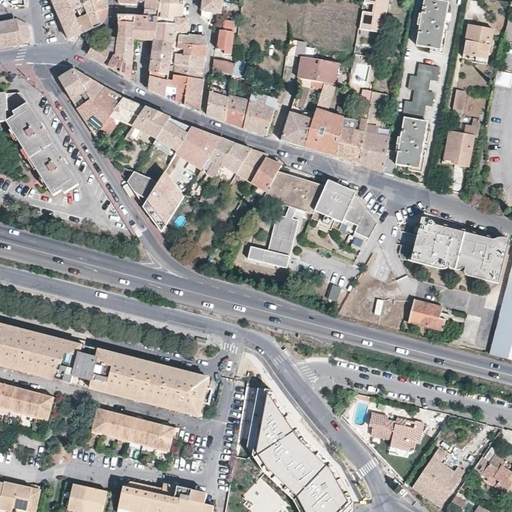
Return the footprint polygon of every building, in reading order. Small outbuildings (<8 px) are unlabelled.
[(73,11),(67,0),(54,0),(52,1),(65,30),(69,40),(84,34),(77,20),(73,11)] [(67,0),(73,11),(77,9),(94,0),(67,0)] [(107,3),(106,0),(94,0),(77,9),(81,18),(77,20),(84,34),(90,31),(92,30),(94,29),(96,29),(97,28),(98,27),(100,25),(102,24),(103,22),(104,21),(106,19),(107,17),(107,15),(108,13),(108,12),(108,9),(108,7),(107,3)] [(156,23),(159,3),(158,0),(152,0),(147,1),(146,18),(144,41),(148,42),(154,42),(156,23)] [(224,2),(223,0),(204,0),(204,1),(202,17),(209,24),(214,14),(221,16),(222,16),(224,2)] [(388,0),(364,0),(364,1),(373,3),(372,11),(362,10),(359,29),(383,33),(388,0)] [(449,4),(426,0),(425,0),(422,20),(419,19),(417,25),(421,26),(417,47),(441,51),(449,4)] [(181,19),(183,5),(159,3),(156,23),(175,25),(174,32),(187,34),(189,20),(185,20),(181,19)] [(120,40),(135,39),(137,17),(124,16),(119,16),(120,29),(118,40),(120,40)] [(138,41),(144,41),(146,18),(137,17),(135,39),(134,41),(138,41)] [(18,20),(0,23),(0,49),(23,45),(29,39),(28,25),(18,20)] [(235,24),(225,22),(224,32),(221,32),(220,39),(219,51),(226,52),(225,55),(232,55),(235,33),(233,33),(235,24)] [(175,25),(156,23),(154,42),(173,43),(174,37),(174,32),(175,25)] [(486,59),(492,29),(481,27),(470,25),(464,54),(486,59)] [(110,38),(118,40),(120,29),(111,30),(104,36),(110,38)] [(179,36),(178,44),(208,48),(208,46),(206,38),(190,35),(189,37),(179,36)] [(132,68),(134,41),(135,39),(120,40),(118,40),(110,38),(105,51),(116,57),(132,68)] [(173,43),(154,42),(153,48),(152,53),(172,55),(173,43)] [(289,56),(303,59),(306,45),(291,42),(289,56)] [(357,45),(340,42),(338,55),(337,64),(339,64),(353,66),(354,58),(357,45)] [(185,51),(184,56),(207,58),(207,51),(208,48),(178,44),(177,50),(185,51)] [(109,69),(116,57),(105,51),(95,45),(87,57),(98,62),(109,69)] [(169,72),(172,55),(152,53),(152,61),(151,70),(169,72)] [(177,55),(175,65),(206,69),(206,64),(207,58),(184,56),(177,55)] [(131,81),(132,68),(116,57),(109,69),(118,74),(131,81)] [(214,67),(234,76),(236,69),(236,65),(226,61),(215,58),(214,67)] [(335,86),(339,64),(337,64),(303,59),(301,68),(299,79),(324,84),(335,86)] [(175,65),(174,76),(204,80),(205,74),(206,69),(175,65)] [(440,68),(420,65),(418,78),(411,77),(409,90),(415,92),(413,104),(406,103),(404,116),(424,119),(426,107),(432,108),(435,94),(429,93),(431,81),(437,82),(440,68)] [(234,76),(242,79),(244,70),(236,69),(234,76)] [(88,79),(74,70),(58,80),(78,109),(87,102),(81,94),(85,91),(90,99),(91,99),(94,104),(105,88),(88,79)] [(168,81),(169,72),(151,70),(150,77),(168,81)] [(511,83),(511,72),(498,70),(495,85),(511,88),(511,83)] [(173,81),(168,81),(150,77),(148,90),(166,98),(167,93),(167,90),(176,92),(176,95),(175,98),(173,98),(173,101),(200,112),(205,80),(204,80),(174,76),(173,81)] [(334,90),(335,86),(324,84),(317,110),(328,113),(334,90)] [(338,117),(344,118),(349,89),(342,88),(335,86),(334,90),(342,92),(338,117)] [(114,93),(105,88),(94,104),(91,99),(90,99),(87,102),(78,109),(96,137),(96,136),(101,130),(124,98),(114,93)] [(465,93),(456,91),(453,108),(461,110),(465,93)] [(361,119),(368,121),(373,94),(362,92),(358,119),(361,119)] [(214,118),(222,121),(228,98),(217,95),(211,93),(208,115),(214,118)] [(0,123),(7,123),(7,124),(12,131),(11,132),(17,143),(19,142),(24,150),(22,151),(35,172),(37,171),(42,180),(41,180),(47,191),(49,190),(53,197),(62,192),(64,194),(78,185),(70,171),(71,171),(65,161),(59,152),(58,152),(48,137),(49,136),(42,123),(38,117),(37,118),(22,94),(0,96),(0,123)] [(368,121),(367,127),(383,129),(389,96),(373,94),(368,121)] [(267,137),(267,136),(279,102),(253,95),(251,104),(244,129),(255,133),(267,137)] [(232,125),(244,129),(251,104),(229,97),(228,98),(222,121),(232,125)] [(119,120),(131,127),(144,107),(132,102),(124,98),(101,130),(108,135),(119,120)] [(143,132),(157,139),(170,119),(156,113),(144,107),(131,127),(127,136),(137,141),(143,132)] [(321,154),(336,159),(342,129),(344,118),(338,117),(328,113),(317,110),(314,121),(305,149),(321,154)] [(314,121),(290,113),(281,140),(281,142),(292,145),(305,149),(314,121)] [(158,140),(177,154),(193,129),(180,123),(170,119),(157,139),(158,140)] [(347,162),(360,166),(367,127),(368,121),(361,119),(359,133),(342,129),(336,159),(347,162)] [(389,175),(394,177),(397,166),(420,170),(427,133),(429,124),(405,119),(403,133),(401,139),(399,138),(397,145),(400,146),(398,157),(387,155),(384,174),(389,175)] [(478,124),(468,122),(466,135),(473,137),(473,139),(475,139),(478,124)] [(373,170),(384,174),(387,155),(388,151),(391,131),(383,129),(367,127),(360,166),(373,170)] [(181,158),(203,171),(204,172),(222,140),(213,136),(193,129),(177,154),(174,160),(174,161),(178,164),(181,158)] [(473,139),(473,137),(466,135),(450,132),(446,159),(455,161),(455,164),(461,165),(468,166),(473,139)] [(204,172),(215,179),(235,144),(228,142),(222,140),(204,172)] [(215,179),(230,188),(238,175),(252,150),(242,147),(235,144),(215,179)] [(238,175),(253,184),(267,160),(269,156),(260,153),(252,150),(238,175)] [(253,184),(267,193),(279,172),(282,166),(273,162),(267,160),(253,184)] [(132,189),(145,208),(160,183),(137,173),(135,172),(128,184),(132,189)] [(167,172),(160,183),(145,208),(163,231),(185,197),(167,172)] [(301,180),(279,172),(267,193),(254,217),(260,220),(271,201),(313,215),(325,189),(326,188),(301,180)] [(328,182),(326,188),(325,189),(313,215),(311,219),(318,223),(317,226),(330,232),(332,229),(333,226),(335,228),(334,230),(339,232),(342,225),(344,222),(348,224),(346,227),(355,231),(354,235),(359,237),(357,241),(361,242),(359,247),(351,245),(351,249),(363,251),(378,225),(373,219),(371,220),(370,218),(371,217),(362,206),(360,207),(359,205),(360,204),(354,198),(356,194),(342,188),(328,182)] [(200,203),(217,210),(223,200),(207,192),(200,203)] [(251,246),(248,258),(286,268),(299,221),(277,215),(268,251),(251,246)] [(479,276),(478,279),(499,284),(509,244),(487,239),(485,244),(479,242),(480,237),(450,230),(449,235),(443,233),(444,228),(421,222),(418,236),(416,245),(415,249),(411,262),(432,267),(433,264),(442,266),(443,262),(448,264),(449,260),(458,262),(467,264),(466,268),(471,270),(470,274),(479,276)] [(449,260),(448,264),(450,264),(451,266),(453,268),(456,270),(459,270),(462,269),(464,268),(466,268),(467,264),(458,262),(449,260)] [(433,264),(432,267),(444,270),(445,270),(446,270),(447,269),(447,268),(448,264),(443,262),(442,266),(433,264)] [(471,270),(466,268),(465,273),(465,274),(465,275),(466,276),(467,276),(470,277),(478,279),(479,276),(470,274),(471,270)] [(511,270),(490,354),(511,359),(511,270)] [(328,298),(337,301),(342,287),(332,283),(328,298)] [(377,298),(374,313),(381,314),(384,300),(377,298)] [(441,313),(443,308),(414,300),(408,322),(443,331),(447,315),(441,313)] [(0,324),(0,364),(72,383),(73,376),(79,353),(81,346),(68,342),(55,339),(42,336),(30,333),(15,329),(3,326),(0,324)] [(451,344),(459,346),(462,336),(454,334),(451,344)] [(104,352),(100,350),(98,358),(79,353),(73,376),(91,381),(89,388),(199,416),(202,403),(209,405),(213,390),(206,388),(209,379),(196,375),(181,372),(168,368),(153,364),(136,360),(120,356),(104,352)] [(0,396),(0,407),(10,410),(16,388),(9,387),(3,385),(0,396)] [(16,388),(10,410),(23,413),(28,392),(23,390),(16,388)] [(23,413),(36,416),(41,395),(35,393),(28,392),(23,413)] [(357,394),(354,399),(370,403),(371,398),(357,394)] [(41,395),(36,416),(49,420),(54,398),(48,397),(41,395)] [(292,423),(275,399),(257,396),(249,440),(269,469),(245,496),(260,511),(281,511),(297,496),(305,511),(345,511),(349,509),(342,488),(324,465),(298,441),(288,426),(292,423)] [(94,431),(106,434),(111,412),(105,411),(99,409),(94,431)] [(111,412),(106,434),(107,434),(117,437),(119,437),(124,415),(118,414),(111,412)] [(390,448),(401,450),(409,452),(412,441),(420,443),(424,424),(420,423),(415,422),(414,426),(396,423),(396,422),(388,420),(389,417),(372,414),(369,427),(373,428),(371,436),(392,441),(390,448)] [(119,437),(131,441),(137,419),(129,417),(124,415),(119,437)] [(137,419),(131,441),(144,444),(149,422),(143,420),(137,419)] [(144,444),(157,447),(162,425),(155,424),(149,422),(144,444)] [(162,425),(157,447),(170,451),(175,429),(170,427),(162,425)] [(117,437),(107,434),(105,442),(115,445),(117,437)] [(483,458),(474,471),(482,477),(483,475),(489,479),(491,476),(499,482),(497,485),(495,487),(506,494),(511,485),(511,483),(509,481),(511,475),(511,446),(504,457),(497,452),(490,463),(483,458)] [(399,457),(401,450),(390,448),(389,455),(399,457)] [(441,463),(447,455),(439,449),(429,463),(437,469),(441,463)] [(429,463),(412,488),(441,508),(465,473),(461,470),(458,468),(455,472),(453,475),(442,468),(444,465),(450,457),(447,455),(441,463),(437,469),(429,463)] [(455,472),(444,465),(442,468),(453,475),(455,472)] [(491,476),(489,479),(497,485),(499,482),(491,476)] [(204,504),(207,493),(171,485),(170,491),(162,489),(156,487),(129,481),(126,484),(124,484),(121,494),(119,502),(118,509),(128,511),(132,511),(212,511),(213,507),(204,504)] [(4,483),(0,502),(0,509),(11,511),(13,508),(18,485),(10,483),(5,482),(4,483)] [(67,510),(76,511),(84,511),(90,488),(78,485),(74,484),(67,510)] [(32,488),(18,485),(13,508),(29,511),(36,511),(41,490),(32,488)] [(90,488),(84,511),(102,511),(107,492),(103,491),(90,488)] [(454,508),(459,511),(461,511),(467,504),(460,499),(454,508)]
